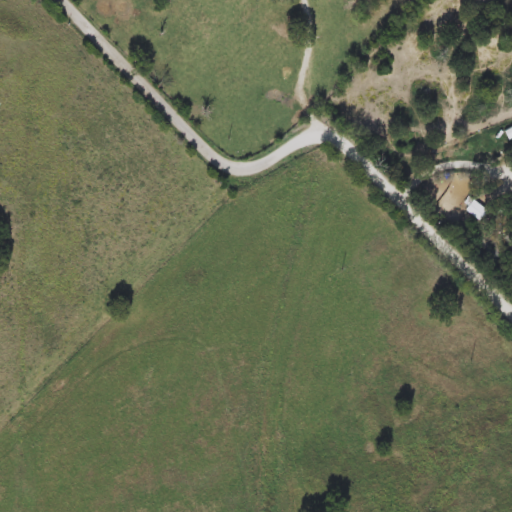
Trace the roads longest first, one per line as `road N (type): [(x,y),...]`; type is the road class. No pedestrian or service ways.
road 1 (residential): [(511,314),(344,143),(307,134),(264,164),(220,162),(91,32)]
road 2 (residential): [(399,197),(445,162),(474,163),(511,183)]
